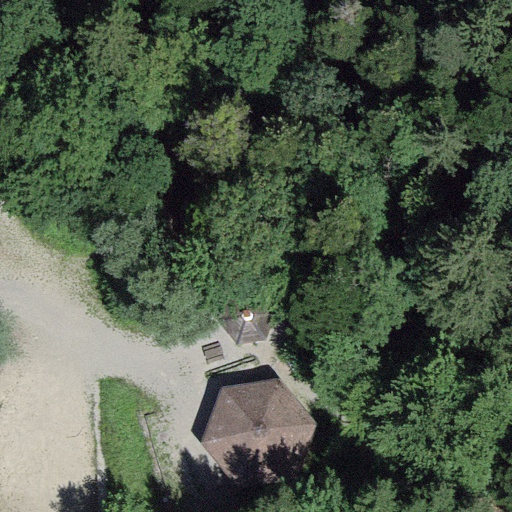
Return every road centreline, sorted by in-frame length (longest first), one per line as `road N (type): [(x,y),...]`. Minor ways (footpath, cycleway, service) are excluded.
road 1 (track): [(124,0),(253,126),(511,286)]
road 2 (track): [(0,306),(44,308),(160,375)]
